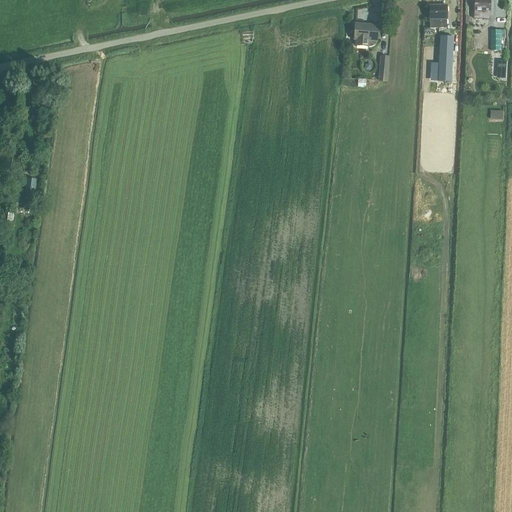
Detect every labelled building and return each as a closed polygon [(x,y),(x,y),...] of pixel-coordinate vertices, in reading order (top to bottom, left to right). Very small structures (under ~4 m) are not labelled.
[(474,19),(489,19),(489,11),(490,0),(474,0),(474,10),(474,19)] [(447,28),(447,6),(430,6),(430,28),(447,28)] [(354,40),(356,40),(356,46),(368,47),(369,47),(371,47),(372,47),(373,46),(374,45),(375,44),(376,43),(376,42),(377,42),(378,26),(355,24),(354,40)] [(491,31),(491,51),(502,51),(502,40),(509,40),(509,31),(491,31)] [(439,64),(438,82),(451,82),(453,37),(440,36),(439,64)] [(378,81),(378,83),(386,84),(388,62),(388,58),(380,57),(380,61),(378,81)] [(36,180),(27,178),(23,208),(33,209),(36,180)]
